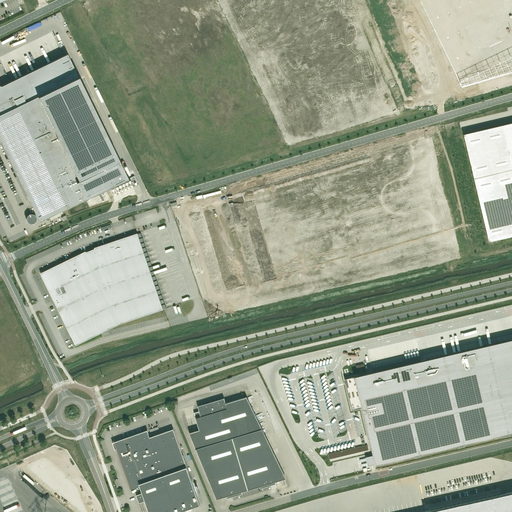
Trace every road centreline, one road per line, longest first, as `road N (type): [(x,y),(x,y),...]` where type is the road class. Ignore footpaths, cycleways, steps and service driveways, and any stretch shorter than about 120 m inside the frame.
road 1 (unclassified): [(0,262),(123,210),(511,97)]
road 2 (secondary): [(511,282),(227,351),(82,404)]
road 3 (secondary): [(85,412),(233,356),(511,289)]
road 4 (unknown): [(220,509),(181,424),(185,403),(205,394),(252,395),(290,473),(290,488),(276,496)]
road 5 (unclassified): [(243,511),(511,443)]
road 6 (unclassified): [(53,372),(0,262)]
